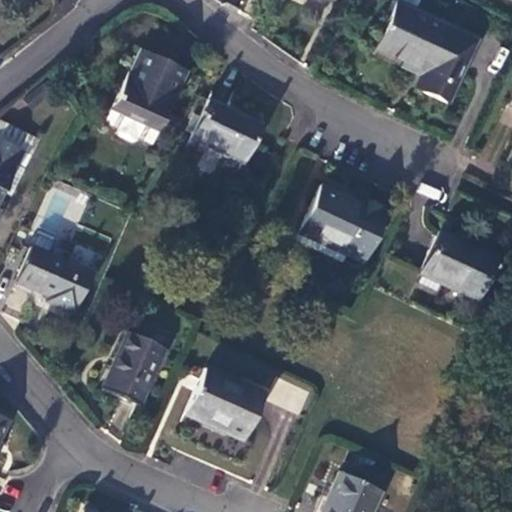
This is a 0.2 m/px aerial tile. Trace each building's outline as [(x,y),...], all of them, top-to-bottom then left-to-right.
[(393,4),(371,52),(423,75),(415,91),(444,104),(473,41),(393,4)] [(138,50),(121,85),(119,84),(100,125),(114,133),(116,136),(129,142),(133,141),(134,138),(149,145),(183,72),(138,50)] [(205,100),(189,136),(243,162),(260,126),(205,100)] [(38,140),(3,123),(0,129),(0,141),(20,151),(30,156),(38,140)] [(0,196),(14,168),(12,167),(20,151),(0,141),(0,196)] [(317,186),(297,229),(345,252),(363,260),(386,211),(364,200),(361,207),(317,186)] [(292,241),(340,263),(345,252),(297,229),(292,241)] [(437,232),(417,273),(478,302),(497,261),(437,232)] [(29,247),(13,282),(49,298),(46,303),(73,315),(91,275),(29,247)] [(136,407),(163,350),(125,333),(99,390),(136,407)] [(203,368),(184,409),(206,419),(213,426),(218,424),(243,435),(262,394),(203,368)] [(298,416),(309,391),(277,377),(266,402),(298,416)] [(337,473),(318,511),(368,511),(378,492),(337,473)]
